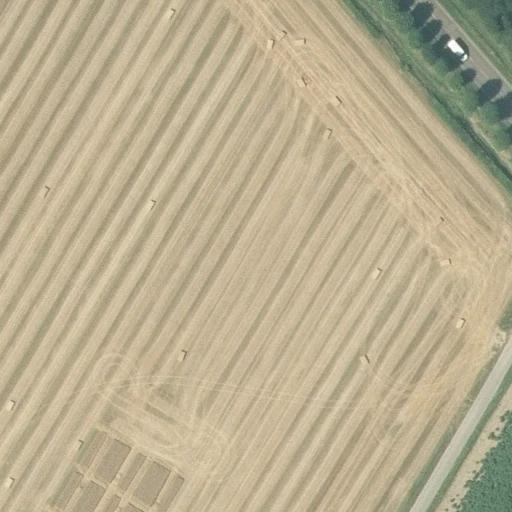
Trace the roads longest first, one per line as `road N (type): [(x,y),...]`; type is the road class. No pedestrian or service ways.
road 1 (unclassified): [(417,511),(511,349)]
road 2 (tertiary): [(511,109),(417,0)]
